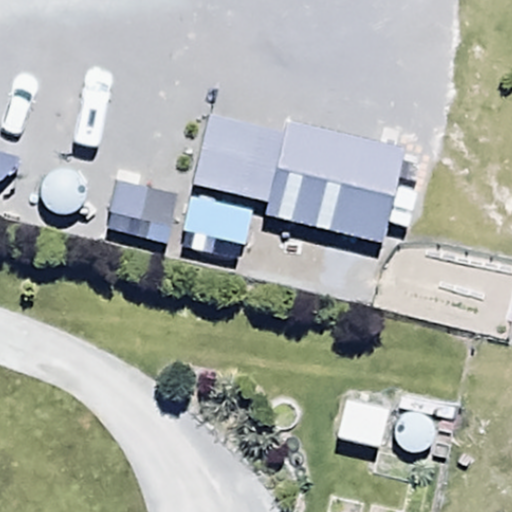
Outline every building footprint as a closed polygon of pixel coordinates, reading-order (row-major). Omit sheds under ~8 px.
[(511,118),(489,114),(467,228),(497,234),(505,197),(511,198),(511,118)] [(405,154),(295,131),(275,220),(386,243),(405,154)] [(112,177),(106,215),(173,226),(179,189),(112,177)] [(255,208),(194,202),(191,237),(251,243),(255,208)] [(394,411),(349,402),(341,440),(386,449),(394,411)]
